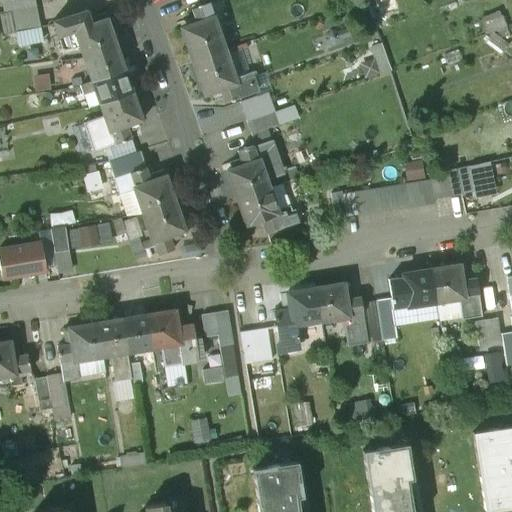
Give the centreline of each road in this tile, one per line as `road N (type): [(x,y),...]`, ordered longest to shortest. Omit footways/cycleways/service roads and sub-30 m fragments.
road 1 (residential): [(511,222),(223,269)]
road 2 (residential): [(223,269),(135,0)]
road 3 (residential): [(223,269),(0,309)]
